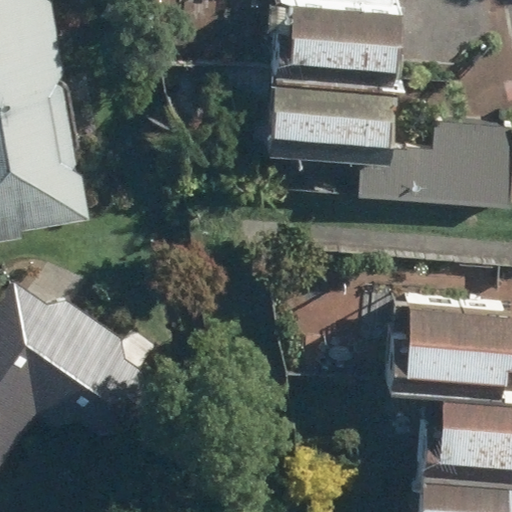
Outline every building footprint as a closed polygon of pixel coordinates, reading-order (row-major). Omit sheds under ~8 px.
[(63,0),(0,0),(0,204),(98,182),(63,0)] [(313,0),(311,33),(413,42),(416,0),(313,0)] [(302,50),(294,123),(383,134),(379,172),(511,187),(511,108),(424,99),(412,97),(416,63),(302,50)] [(0,511),(0,448),(43,389),(65,404),(78,386),(123,418),(172,349),(21,242),(0,271),(0,511)] [(511,281),(428,277),(424,334),(511,339),(511,281)] [(511,371),(463,369),(460,412),(511,415),(511,371)] [(511,449),(443,446),(439,498),(511,502),(511,449)]
